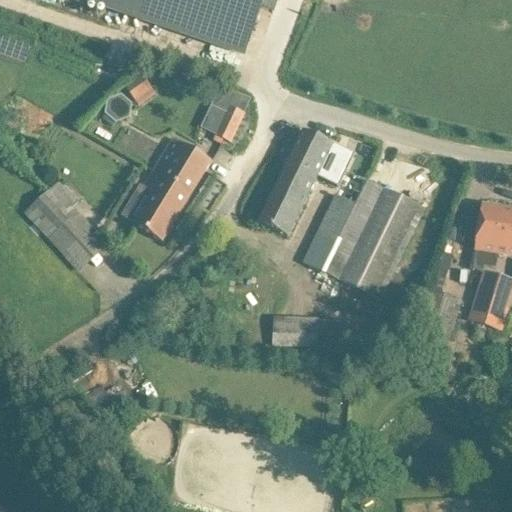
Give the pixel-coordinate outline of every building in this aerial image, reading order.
[(62,0),(252,53),(266,0),(62,0)] [(134,101),(151,91),(144,78),(126,88),(134,101)] [(230,141),(242,116),(206,100),(194,125),(230,141)] [(303,132),(258,225),(287,239),(333,146),(303,132)] [(162,243),(162,244),(211,164),(174,141),(152,175),(161,180),(133,226),(162,243)] [(338,281),(373,208),(382,190),(348,173),(303,265),(338,281)] [(375,299),(411,225),(419,207),(384,191),(376,209),(340,283),(375,299)] [(511,258),(511,212),(482,207),(474,252),(472,270),(495,274),(498,256),(511,258)] [(91,231),(77,216),(76,215),(49,240),(63,257),(91,231)] [(468,322),(501,332),(511,297),(511,282),(484,273),(468,322)] [(441,365),(454,326),(462,303),(430,293),(409,354),(441,365)] [(318,321),(273,319),(272,350),(315,351),(315,354),(367,355),(367,352),(390,353),(392,325),(318,322),(318,321)] [(401,385),(418,377),(409,360),(393,367),(401,385)]
